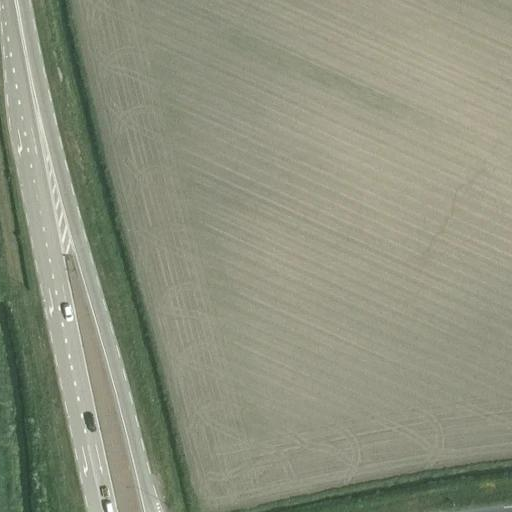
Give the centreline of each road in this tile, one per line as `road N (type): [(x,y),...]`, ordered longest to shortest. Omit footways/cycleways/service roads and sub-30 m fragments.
road 1 (primary): [(151,511),(15,0)]
road 2 (primary): [(13,0),(24,110),(108,511)]
